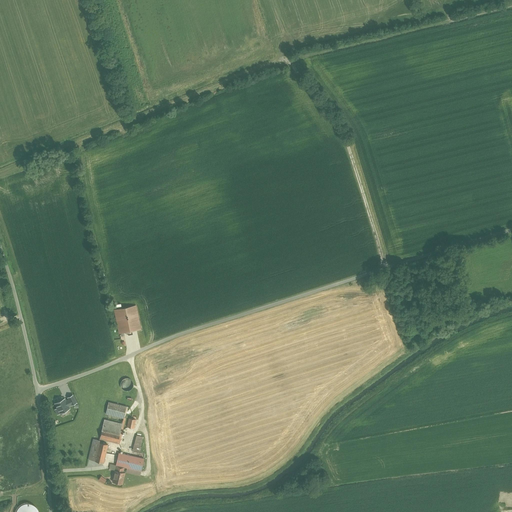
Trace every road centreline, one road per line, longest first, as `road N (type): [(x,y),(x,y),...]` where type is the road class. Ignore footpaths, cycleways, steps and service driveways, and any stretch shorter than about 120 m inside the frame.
road 1 (track): [(0,178),(289,59),(511,4)]
road 2 (unclassified): [(511,232),(175,336),(36,392)]
road 3 (track): [(289,59),(349,148),(385,268)]
road 4 (unclassified): [(36,392),(0,249)]
road 5 (unclassified): [(50,511),(36,392)]
